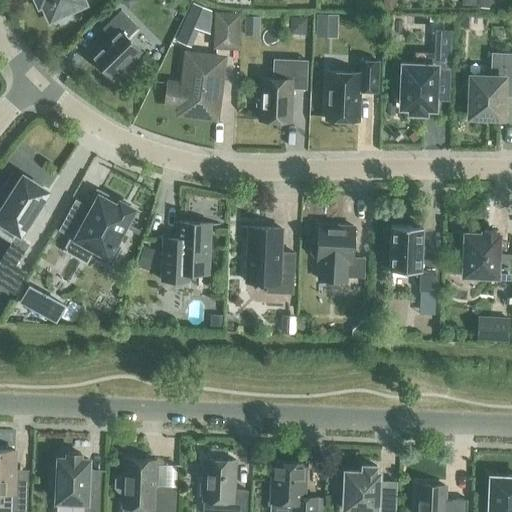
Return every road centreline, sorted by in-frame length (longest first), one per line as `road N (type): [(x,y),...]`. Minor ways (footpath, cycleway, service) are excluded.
road 1 (residential): [(511,425),(0,404)]
road 2 (residential): [(511,169),(191,164),(123,142),(35,78)]
